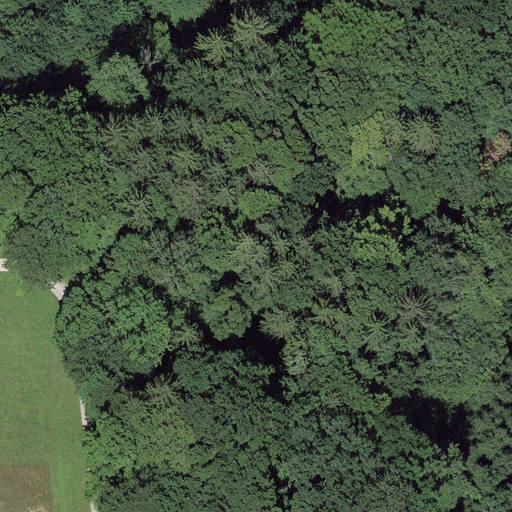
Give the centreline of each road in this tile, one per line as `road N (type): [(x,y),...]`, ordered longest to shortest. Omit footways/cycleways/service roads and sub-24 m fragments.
road 1 (track): [(511,209),(241,228),(96,257),(0,265)]
road 2 (track): [(34,264),(69,299),(78,323),(98,511)]
